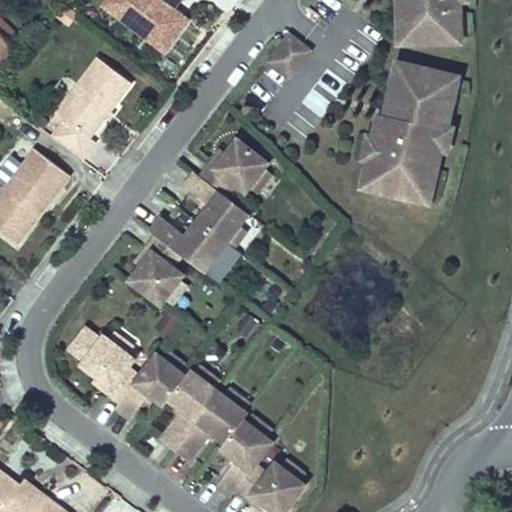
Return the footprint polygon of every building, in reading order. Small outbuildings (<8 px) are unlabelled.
[(118,14),(127,0),(109,0),(105,5),(118,14)] [(174,9),(180,0),(127,0),(118,14),(166,51),(183,28),(172,20),(171,13),(174,9)] [(421,0),(422,13),(399,13),(400,44),(455,43),(455,40),(455,19),(461,19),(461,1),(460,0),(421,0)] [(189,21),(174,9),(171,13),(172,20),(183,28),(189,21)] [(0,17),(0,32),(21,52),(28,44),(0,17)] [(0,32),(0,68),(5,73),(21,52),(0,32)] [(305,57),(286,42),(270,62),(290,77),(305,57)] [(100,59),(57,116),(65,122),(53,138),(82,160),(95,143),(90,139),(132,83),(100,59)] [(369,161),(363,188),(422,202),(423,199),(429,173),(437,175),(442,151),(443,147),(437,146),(441,130),(447,131),(448,127),(454,104),(445,102),(451,78),(451,75),(398,63),(391,93),(415,99),(410,121),(380,114),(375,138),(374,142),(380,143),(376,159),(370,157),(369,161)] [(459,80),(451,78),(445,102),(454,104),(459,80)] [(447,131),(441,130),(437,146),(443,147),(442,151),(448,152),(453,129),(448,127),(447,131)] [(375,138),(369,136),(363,160),(369,161),(370,157),(376,159),(380,143),(374,142),(375,138)] [(202,177),(227,196),(236,185),(247,193),(250,188),(266,168),(269,164),(238,140),(227,155),(216,168),(211,164),(202,177)] [(48,206),(70,177),(36,150),(0,197),(0,232),(17,246),(41,216),(35,211),(42,201),(48,206)] [(222,150),(211,164),(216,168),(227,155),(222,150)] [(266,168),(250,188),(258,194),(273,174),(266,168)] [(198,221),(227,243),(244,221),(250,213),(227,196),(202,177),(196,172),(184,187),(210,206),(198,221)] [(437,175),(429,173),(423,199),(431,201),(437,175)] [(41,216),(48,206),(42,201),(35,211),(41,216)] [(182,256),(205,273),(211,265),(227,243),(198,221),(187,236),(162,217),(151,232),(157,236),(182,256)] [(244,221),(227,243),(235,249),(252,227),(244,221)] [(142,267),(130,282),(161,306),(166,300),(181,280),(184,276),(174,267),(182,256),(157,236),(147,249),(152,253),(142,267)] [(227,243),(211,265),(219,271),(235,249),(227,243)] [(152,253),(147,249),(137,263),(142,267),(152,253)] [(246,277),(274,287),(280,271),(252,261),(246,277)] [(181,280),(166,300),(173,306),(189,286),(181,280)] [(171,341),(186,325),(170,310),(155,326),(171,341)] [(119,401),(139,376),(129,368),(135,360),(129,355),(109,340),(105,337),(102,340),(87,329),(70,350),(86,362),(83,366),(98,377),(112,388),(108,393),(119,401)] [(115,332),(109,340),(129,355),(135,347),(115,332)] [(169,351),(163,359),(184,375),(190,367),(169,351)] [(119,401),(115,408),(131,420),(150,394),(164,405),(168,399),(186,376),(184,375),(163,359),(156,353),(139,376),(119,401)] [(200,365),(194,373),(216,389),(222,381),(200,365)] [(186,376),(168,399),(184,411),(165,436),(193,457),(212,432),(228,444),(245,421),(250,415),(246,412),(225,396),(216,389),(194,373),(190,370),(186,376)] [(98,377),(94,382),(108,393),(112,388),(98,377)] [(230,388),(225,396),(246,412),(252,404),(230,388)] [(253,414),(247,422),(268,438),(274,430),(253,414)] [(247,422),(245,421),(228,444),(223,450),(237,460),(218,485),(234,498),(238,492),(258,466),(275,444),(268,438),(247,422)] [(165,436),(163,439),(190,460),(193,457),(165,436)] [(287,459),(281,467),(301,482),(307,474),(287,459)] [(268,474),(258,466),(238,492),(250,500),(254,495),(268,506),(275,511),(285,511),(306,486),(301,482),(281,467),(276,463),(268,474)] [(0,470),(0,511),(63,511),(47,499),(44,503),(21,486),(0,470)] [(24,482),(21,486),(44,503),(47,499),(24,482)] [(254,495),(250,500),(263,511),(268,506),(254,495)]
